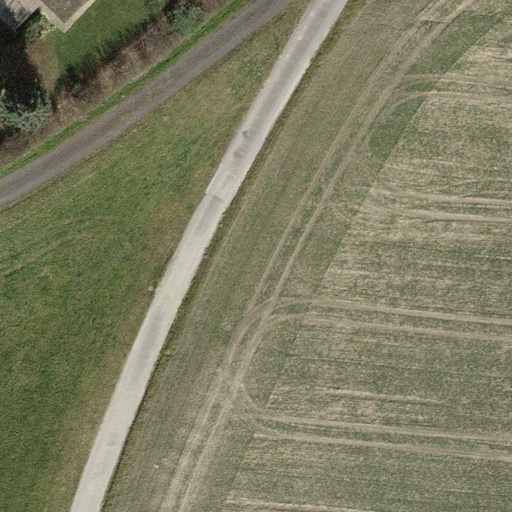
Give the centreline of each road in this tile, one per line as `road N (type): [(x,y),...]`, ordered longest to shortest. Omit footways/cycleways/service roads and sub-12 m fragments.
road 1 (unclassified): [(92,511),(219,153),(331,0)]
road 2 (track): [(0,188),(175,88),(300,0)]
